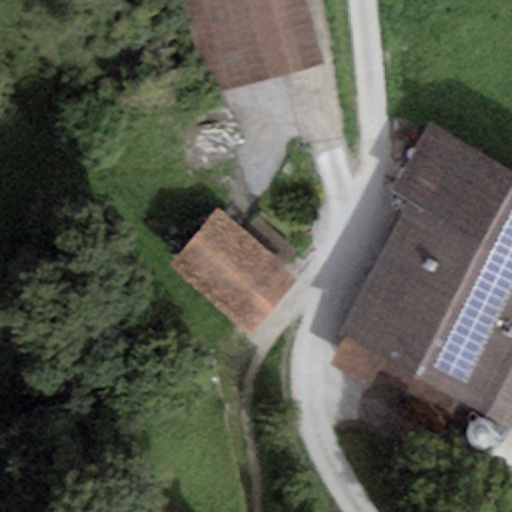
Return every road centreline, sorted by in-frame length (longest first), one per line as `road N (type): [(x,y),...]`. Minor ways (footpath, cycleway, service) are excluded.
road 1 (unclassified): [(358,511),(324,427),(321,348),(326,310),(381,164),(362,0)]
road 2 (track): [(315,0),(332,65),(348,258)]
